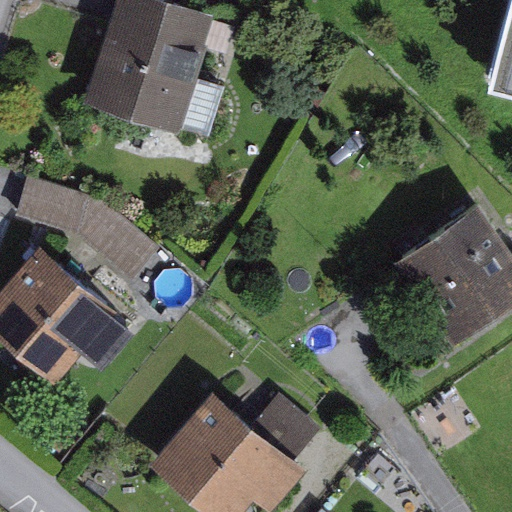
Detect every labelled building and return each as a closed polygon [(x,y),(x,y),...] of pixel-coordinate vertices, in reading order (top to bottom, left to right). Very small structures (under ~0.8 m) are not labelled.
[(227,8),(199,0),(113,0),(84,101),(191,132),(227,8)] [(511,0),(503,0),(481,87),(511,95),(511,0)] [(32,177),(18,217),(149,260),(163,220),(32,177)] [(430,361),(511,304),(511,238),(486,200),(400,259),(426,296),(398,315),(430,361)] [(88,272),(38,228),(0,271),(0,329),(69,391),(103,351),(55,309),(88,272)] [(316,463),(217,380),(154,454),(223,511),(242,511),(260,491),(279,507),(316,463)]
